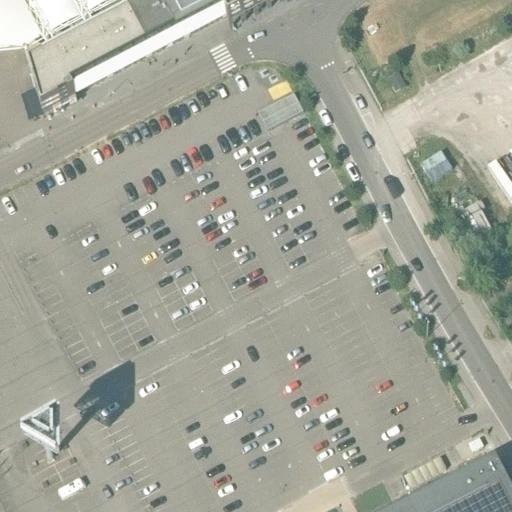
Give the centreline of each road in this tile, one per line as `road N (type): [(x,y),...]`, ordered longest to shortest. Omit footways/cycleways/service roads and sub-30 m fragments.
road 1 (unclassified): [(511,414),(292,20)]
road 2 (unclassified): [(292,20),(0,174)]
